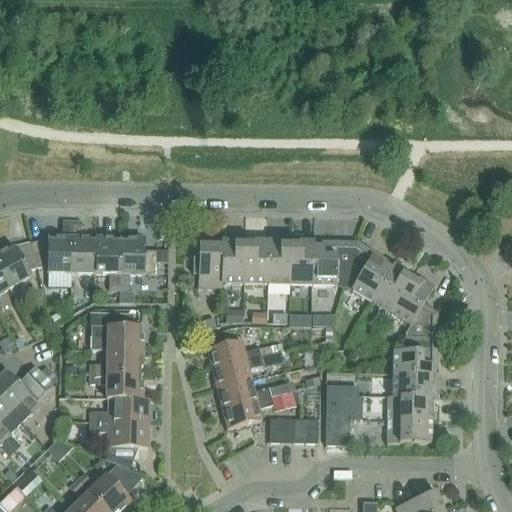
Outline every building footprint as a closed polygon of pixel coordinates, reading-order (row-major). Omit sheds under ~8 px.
[(45,276),(70,276),(71,224),(62,224),(61,240),(46,240),(46,241),(30,246),(36,270),(45,268),(45,276)] [(70,276),(94,276),(94,243),(94,241),(80,240),(80,225),(71,224),(70,276)] [(108,293),(118,293),(119,241),(94,241),(94,243),(94,276),(108,277),(108,293)] [(167,254),(155,254),(143,253),(143,241),(119,241),(118,293),(128,293),(128,277),(155,278),(155,266),(167,266),(167,254)] [(220,247),(203,247),(197,247),(197,260),(192,260),(192,277),(197,277),(196,291),(220,292),(221,243),(220,243),(220,247)] [(238,243),(230,243),(221,243),(220,292),(221,292),(221,287),(243,287),(244,248),(238,248),(238,243)] [(266,243),(258,243),(249,243),(249,248),(244,248),(243,287),(266,288),(266,243)] [(289,288),(289,249),(284,248),(284,244),(266,243),(266,288),(289,288)] [(312,288),(312,244),(295,244),(295,249),(289,249),(289,288),(312,288)] [(355,245),(348,245),(340,245),(318,244),(318,249),(313,249),(313,244),(312,244),(312,288),(335,289),(342,291),(346,277),(355,245)] [(388,264),(365,251),(357,246),(355,245),(346,277),(342,291),(350,293),(370,305),(392,267),(389,271),(385,268),(388,264)] [(30,246),(20,248),(14,250),(13,249),(6,254),(5,252),(0,254),(0,276),(8,291),(29,279),(26,273),(36,270),(30,246)] [(407,276),(400,272),(392,267),(370,305),(389,317),(410,283),(405,280),(407,276)] [(0,295),(8,291),(0,276),(0,295)] [(436,316),(433,314),(422,307),(432,291),(417,282),(414,286),(410,283),(389,317),(408,328),(403,337),(403,342),(436,343),(436,316)] [(225,315),(225,327),(236,327),(243,327),(243,326),(243,315),(225,315)] [(252,316),(252,326),(266,326),(266,316),(252,316)] [(272,317),(272,326),(287,326),(287,317),(272,317)] [(105,354),(106,353),(142,354),(142,338),(139,338),(140,329),(131,329),(131,319),(111,319),(111,329),(106,329),(106,330),(90,329),(89,353),(105,354)] [(216,332),(213,321),(202,324),(205,335),(216,332)] [(237,331),(220,335),(224,348),(240,343),(237,331)] [(10,340),(0,344),(0,347),(4,356),(15,350),(10,340)] [(19,340),(13,343),(17,350),(18,352),(24,349),(19,340)] [(355,340),(355,354),(368,354),(369,340),(355,340)] [(435,372),(436,352),(436,343),(403,342),(403,354),(391,354),(391,377),(431,378),(431,372),(435,372)] [(240,343),(224,348),(206,352),(211,373),(260,360),(258,351),(243,355),(240,343)] [(277,346),(258,351),(260,360),(279,355),(277,346)] [(142,354),(106,353),(105,354),(105,368),(89,368),(89,377),(141,378),(142,354)] [(279,355),(260,360),(262,369),(261,369),(262,371),(282,366),(279,355)] [(260,360),(211,373),(216,392),(250,384),(248,372),(261,369),(262,369),(260,360)] [(64,368),(64,376),(74,377),(74,369),(64,368)] [(40,375),(34,369),(19,384),(37,402),(56,382),(45,370),(40,375)] [(0,405),(20,426),(38,409),(3,373),(0,376),(0,405)] [(141,378),(89,377),(89,387),(105,388),(105,402),(107,402),(107,401),(141,402),(141,378)] [(431,378),(391,377),(391,400),(386,400),(435,401),(435,383),(431,383),(431,378)] [(308,389),(320,386),(318,379),(307,382),(308,389)] [(250,384),(216,392),(221,412),(270,399),(268,392),(268,391),(253,395),(250,384)] [(283,387),(268,392),(270,399),(270,400),(272,399),(285,396),(283,387)] [(285,396),(272,399),(275,413),(293,408),(290,395),(285,396)] [(270,399),(221,412),(226,432),(261,424),(258,412),(272,409),(270,400),(270,399)] [(356,399),(325,399),(325,417),(336,417),(348,417),(348,423),(360,423),(360,399),(356,399)] [(435,401),(386,400),(386,423),(430,424),(430,401),(435,401)] [(107,401),(107,402),(107,415),(89,415),(89,425),(147,426),(148,402),(141,402),(107,401)] [(0,439),(3,443),(8,438),(10,436),(20,426),(0,405),(0,439)] [(280,446),(281,422),(269,422),(268,446),(280,446)] [(280,446),(292,446),(293,422),(281,422),(280,446)] [(292,446),(304,447),(305,423),(293,422),(292,446)] [(334,449),(335,422),(324,422),(324,448),(334,449)] [(334,449),(337,449),(348,449),(348,423),(335,422),(334,449)] [(305,423),(304,447),(316,447),(317,423),(305,423)] [(430,424),(386,423),(385,447),(430,447),(430,424)] [(147,426),(89,425),(89,435),(107,435),(107,450),(105,450),(105,456),(132,466),(137,451),(147,451),(147,426)] [(8,438),(3,443),(14,454),(19,449),(8,438)] [(3,443),(0,445),(0,449),(9,459),(14,454),(3,443)] [(55,444),(47,452),(58,464),(73,450),(55,444)] [(115,468),(105,478),(124,498),(144,479),(115,468)] [(9,472),(4,477),(11,484),(16,480),(9,472)] [(76,484),(103,511),(121,511),(130,504),(124,498),(105,478),(94,488),(83,477),(76,484)] [(23,498),(31,490),(23,482),(15,489),(23,498)] [(70,511),(103,511),(76,484),(69,490),(80,502),(70,511)] [(15,490),(0,504),(0,508),(3,511),(9,511),(24,498),(15,490)] [(393,511),(441,511),(434,494),(422,499),(420,494),(404,501),(406,506),(393,511)]
